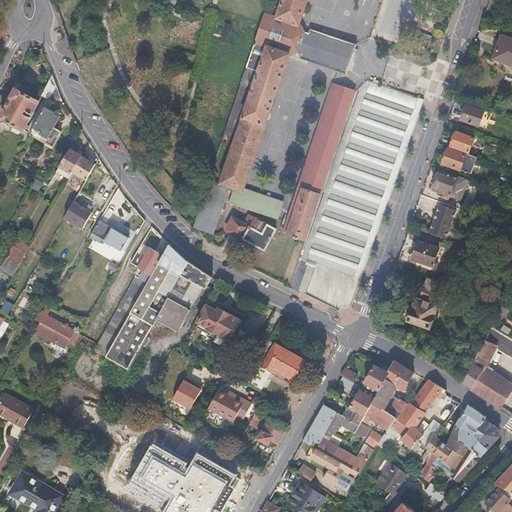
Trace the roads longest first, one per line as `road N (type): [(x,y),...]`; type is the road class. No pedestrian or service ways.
road 1 (residential): [(40,27),(80,115),(169,233),(218,269),(357,335)]
road 2 (tertiary): [(478,0),(357,335)]
road 3 (tertiary): [(357,335),(249,511)]
road 4 (residential): [(357,335),(433,371),(511,424)]
